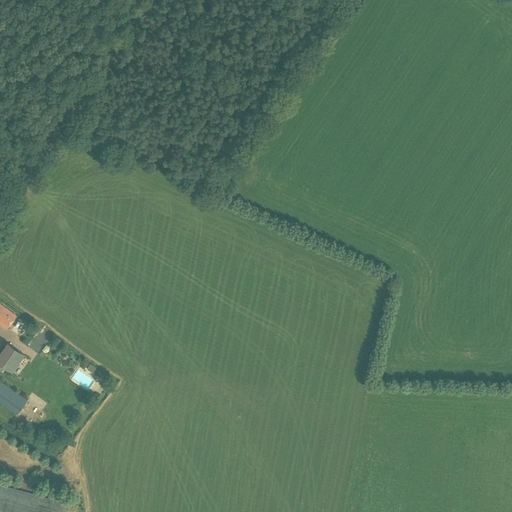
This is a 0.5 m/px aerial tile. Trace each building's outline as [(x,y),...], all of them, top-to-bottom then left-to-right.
[(16,316),(0,304),(0,323),(7,328),(16,316)] [(38,329),(25,344),(35,352),(47,337),(38,329)] [(3,367),(12,373),(25,355),(16,349),(3,367)] [(95,367),(90,364),(87,369),(92,372),(95,367)] [(0,380),(0,402),(17,415),(27,400),(0,380)] [(0,511),(64,511),(67,503),(0,484),(0,511)]
